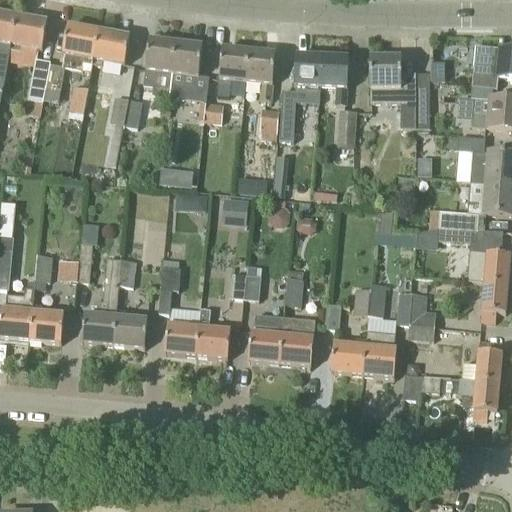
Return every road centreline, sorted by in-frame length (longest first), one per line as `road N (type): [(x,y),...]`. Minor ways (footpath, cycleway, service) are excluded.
road 1 (residential): [(511,479),(158,414),(0,399)]
road 2 (residential): [(182,0),(318,13),(511,15)]
